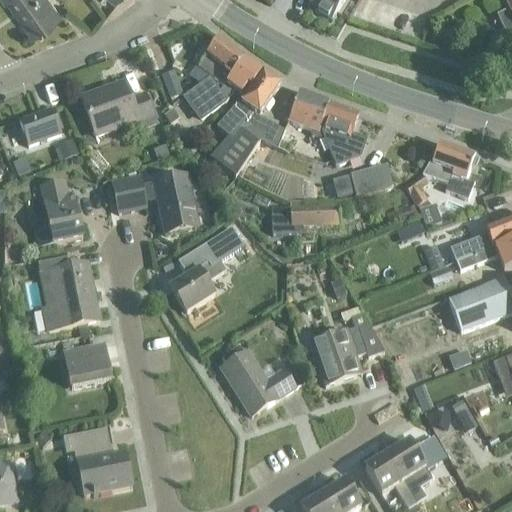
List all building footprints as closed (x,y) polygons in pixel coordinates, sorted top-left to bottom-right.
[(6,0),(31,35),(59,15),(48,0),(0,0),(3,2),(5,0),(6,0)] [(293,0),(292,2),(293,2),(294,0),(305,0),(311,3),(308,7),(316,12),(314,15),(330,25),(345,0),(293,0)] [(508,12),(495,18),(508,43),(511,41),(511,0),(504,4),(508,12)] [(217,44),(197,69),(209,78),(223,89),(243,63),(217,44)] [(199,109),(191,115),(199,126),(223,108),(235,93),(241,97),(248,87),(252,88),(261,76),(247,66),(243,63),(223,89),(219,93),(199,109)] [(170,101),(181,96),(172,74),(161,79),(170,101)] [(228,140),(211,161),(234,182),(260,144),(277,152),(284,134),(259,120),(280,89),(261,76),(252,88),(240,105),(239,104),(216,130),(228,140)] [(219,93),(209,78),(188,94),(199,109),(219,93)] [(136,133),(154,126),(143,98),(130,103),(123,85),(108,91),(110,96),(82,107),(94,139),(133,125),(136,133)] [(321,127),(328,108),(298,97),(288,125),(312,134),(310,139),(319,142),(321,138),(322,136),(320,136),(323,128),(321,127)] [(323,128),(320,136),(322,136),(321,138),(334,166),(335,169),(360,160),(365,143),(351,138),(358,119),(328,108),(321,127),(323,128)] [(28,151),(60,139),(50,113),(18,125),(28,151)] [(171,114),(162,121),(169,130),(178,124),(171,114)] [(294,138),(284,134),(277,152),(287,157),(294,138)] [(71,145),(57,150),(62,163),(76,158),(71,145)] [(165,148),(152,152),(156,164),(170,159),(165,148)] [(422,179),(405,190),(417,210),(426,204),(419,192),(427,187),(431,181),(447,187),(443,196),(466,205),(472,187),(466,185),(474,162),(439,149),(432,167),(429,166),(422,179)] [(384,196),(392,192),(386,170),(349,180),(354,201),(384,196)] [(164,238),(197,231),(186,179),(152,186),(153,187),(139,189),(138,183),(111,188),(117,216),(144,211),(142,203),(155,200),(164,238)] [(39,192),(47,230),(37,232),(41,249),(80,241),(73,209),(68,210),(63,187),(39,192)] [(228,212),(233,208),(224,197),(218,201),(228,212)] [(255,197),(251,206),(264,213),(269,205),(255,197)] [(300,206),(288,206),(288,212),(271,212),(271,238),(303,237),(302,229),(339,228),(338,210),(301,211),(300,206)] [(407,207),(385,216),(391,230),(413,221),(407,207)] [(434,210),(417,216),(423,232),(440,226),(434,210)] [(468,247),(450,253),(454,263),(472,257),(511,242),(511,220),(484,230),(487,240),(468,247)] [(418,226),(395,236),(399,247),(422,238),(418,226)] [(185,280),(169,291),(185,316),(214,298),(206,287),(224,276),(218,266),(242,251),(231,233),(177,267),(185,280)] [(511,242),(472,257),(454,263),(457,273),(497,259),(502,273),(511,270),(511,242)] [(10,249),(3,260),(16,267),(23,256),(10,249)] [(431,274),(443,269),(435,249),(423,254),(431,274)] [(97,325),(91,297),(85,267),(66,271),(63,258),(36,263),(39,277),(41,277),(48,311),(42,312),(47,335),(75,330),(84,328),(97,325)] [(446,272),(427,279),(432,291),(451,284),(446,272)] [(447,305),(460,337),(511,316),(511,295),(508,297),(503,283),(447,305)] [(338,285),(329,288),(335,304),(344,301),(338,285)] [(355,332),(309,348),(324,391),(354,380),(348,363),(366,357),(367,361),(384,356),(359,311),(339,319),(341,325),(351,321),(355,332)] [(84,328),(75,330),(77,341),(87,339),(84,328)] [(73,346),(61,348),(63,356),(74,354),(73,346)] [(70,392),(108,384),(101,350),(63,357),(70,392)] [(276,403),(294,392),(283,374),(273,380),(267,372),(260,377),(246,356),(242,358),(237,351),(220,362),(225,369),(220,372),(250,421),(277,404),(276,403)] [(511,358),(491,367),(496,381),(509,376),(511,382),(511,384),(511,358)] [(11,365),(0,367),(0,376),(0,378),(13,376),(11,365)] [(424,388),(412,392),(416,402),(427,397),(424,388)] [(465,414),(461,407),(450,413),(454,420),(465,414)] [(466,415),(454,421),(464,439),(476,432),(466,415)] [(192,428),(177,432),(184,455),(198,451),(192,428)] [(108,434),(71,441),(64,442),(67,456),(74,454),(83,499),(129,490),(123,458),(113,460),(108,434)] [(41,438),(32,447),(40,455),(49,445),(41,438)] [(407,446),(386,459),(415,508),(424,502),(419,493),(431,485),(425,475),(412,453),(407,446)] [(425,475),(435,469),(422,447),(412,453),(425,475)] [(408,511),(415,508),(386,459),(364,473),(380,499),(393,492),(405,511),(408,511)] [(0,508),(16,506),(8,466),(0,467),(0,508)] [(359,511),(343,486),(321,499),(328,511),(359,511)] [(328,511),(321,499),(300,511),(328,511)] [(465,511),(460,501),(448,507),(450,511),(465,511)]
